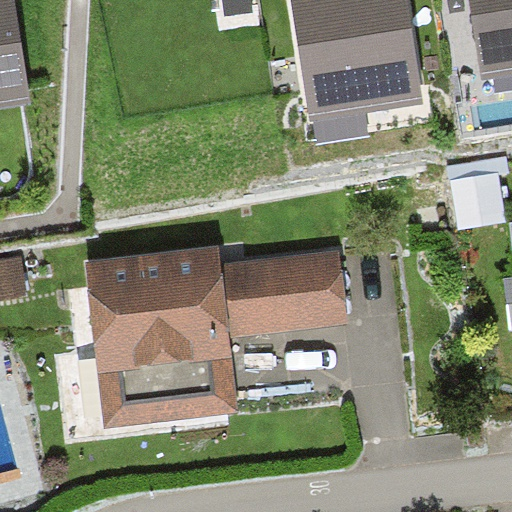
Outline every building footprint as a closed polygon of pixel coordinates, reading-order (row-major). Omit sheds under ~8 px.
[(0,0),(0,102),(26,98),(10,0),(0,0)] [(399,0),(299,0),(318,113),(415,96),(399,0)] [(511,0),(477,0),(488,69),(511,65),(511,0)] [(501,216),(495,175),(453,181),(459,222),(501,216)] [(229,249),(92,264),(111,428),(248,412),(239,336),(353,323),(345,251),(231,264),(229,249)] [(26,259),(0,262),(0,303),(31,300),(26,259)]
